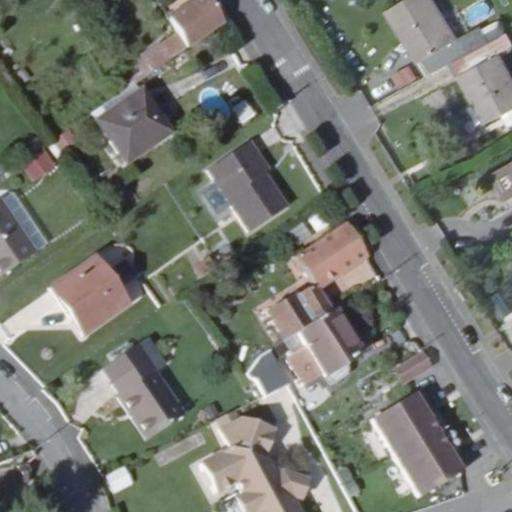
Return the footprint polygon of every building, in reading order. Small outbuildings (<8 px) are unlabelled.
[(418,0),(389,16),(428,81),(455,66),(447,53),(459,45),(433,0),(418,0)] [(220,30),(202,2),(166,24),(177,42),(185,54),(188,52),(220,30)] [(511,54),(511,40),(510,36),(455,66),(490,128),(511,116),(511,79),(501,61),(511,54)] [(185,54),(177,42),(157,55),(165,67),(171,63),(185,54)] [(194,60),(188,52),(185,54),(171,63),(177,72),(194,60)] [(147,79),(165,67),(157,55),(139,67),(147,79)] [(389,76),(398,92),(417,82),(409,66),(389,76)] [(142,97),(99,126),(127,168),(170,138),(142,97)] [(66,130),(50,143),(59,154),(75,141),(66,130)] [(251,145),(210,173),(250,235),(288,212),(270,184),(265,188),(260,182),(270,175),(251,145)] [(26,181),(53,171),(46,151),(18,161),(26,181)] [(511,170),(492,181),(510,213),(511,211),(511,170)] [(0,208),(0,277),(32,253),(0,208)] [(362,259),(344,230),(336,236),(326,242),(319,247),(328,263),(336,275),(362,259)] [(305,277),(328,263),(319,247),(296,263),(305,277)] [(90,261),(46,289),(77,337),(120,309),(90,261)] [(312,289),(336,275),(328,263),(305,277),(312,289)] [(266,316),(282,343),(282,344),(293,337),(293,336),(329,314),(328,313),(312,289),(266,316)] [(325,389),(343,378),(344,375),(340,364),(355,356),(329,314),(293,336),(293,337),(301,350),(284,360),(301,388),(318,378),(325,389)] [(99,365),(109,382),(152,355),(141,337),(99,365)] [(255,403),(284,387),(266,353),(256,359),(239,380),(254,401),(255,403)] [(152,355),(109,382),(116,392),(113,394),(128,416),(132,413),(146,435),(179,413),(150,370),(159,365),(152,355)] [(431,373),(423,359),(395,375),(403,389),(431,373)] [(428,422),(414,399),(366,429),(412,506),(460,476),(446,454),(454,448),(436,417),(428,422)] [(230,412),(210,422),(223,450),(193,464),(207,494),(227,485),(232,497),(225,500),(231,511),(285,511),(280,501),(290,505),(298,487),(276,478),(270,480),(264,467),(255,463),(267,433),(234,420),(230,412)] [(132,413),(128,416),(142,438),(146,435),(132,413)] [(334,474),(344,496),(355,492),(345,469),(334,474)] [(122,470),(101,480),(109,495),(129,485),(122,470)]
